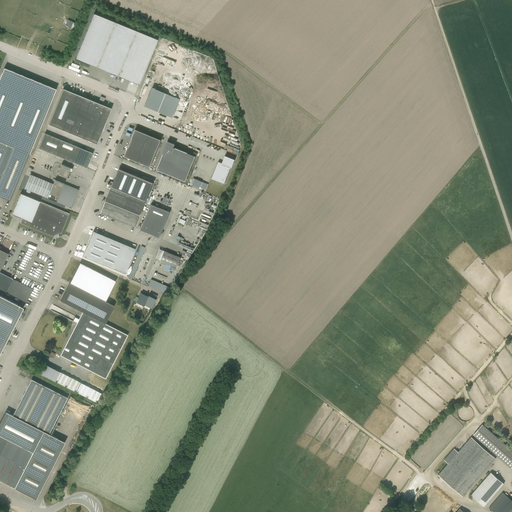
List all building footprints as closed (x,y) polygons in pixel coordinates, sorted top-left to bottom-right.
[(75,58),(130,81),(134,69),(144,73),(157,40),(94,13),(75,58)] [(0,195),(11,200),(29,153),(56,89),(4,68),(0,77),(0,195)] [(180,99),(152,87),(144,106),(172,117),(180,99)] [(63,89),(48,124),(96,144),(102,130),(106,122),(105,122),(111,108),(63,89)] [(133,138),(129,148),(127,148),(124,156),(150,167),(161,140),(135,129),(131,138),(133,138)] [(93,153),(44,133),(38,148),(86,168),(93,153)] [(163,152),(163,153),(157,169),(185,181),(195,156),(196,156),(173,147),(175,144),(167,141),(163,152)] [(225,156),(222,163),(218,162),(211,179),(224,184),(231,168),(235,160),(225,156)] [(63,175),(67,166),(61,164),(58,173),(63,175)] [(72,169),(67,166),(63,175),(69,178),(72,169)] [(101,213),(135,227),(144,205),(153,183),(119,168),(101,213)] [(57,201),(58,198),(64,184),(64,183),(55,180),(53,184),(30,174),(29,177),(27,175),(22,186),(25,187),(24,188),(48,198),(57,201)] [(64,184),(58,198),(57,201),(66,205),(71,207),(78,190),(64,184)] [(40,201),(20,193),(12,213),(12,214),(13,215),(21,218),(31,222),(30,226),(54,236),(55,233),(57,233),(58,232),(60,233),(68,213),(40,201)] [(169,212),(151,204),(149,207),(140,229),(155,235),(159,237),(169,212)] [(83,256),(116,269),(125,273),(135,248),(126,245),(125,244),(93,231),(89,242),(88,244),(83,256)] [(141,245),(128,276),(132,277),(145,247),(141,245)] [(0,271),(9,254),(0,249),(0,271)] [(176,267),(180,257),(159,249),(156,258),(176,267)] [(0,288),(6,292),(6,291),(13,279),(13,278),(0,271),(0,288)] [(13,279),(6,291),(9,293),(26,302),(33,289),(15,280),(13,279)] [(150,279),(148,286),(164,292),(166,289),(169,290),(170,286),(150,279)] [(127,335),(105,323),(114,306),(70,283),(61,301),(82,312),(60,355),(105,378),(127,335)] [(143,305),(144,304),(148,296),(140,292),(138,296),(139,296),(136,302),(143,305)] [(0,352),(2,348),(23,307),(0,295),(0,352)] [(148,296),(144,304),(151,307),(154,302),(156,299),(148,295),(148,296)] [(77,393),(97,401),(101,390),(43,366),(39,375),(78,391),(77,393)] [(48,434),(67,398),(31,379),(12,415),(5,412),(0,421),(0,425),(58,455),(65,442),(48,434)] [(72,396),(69,401),(86,411),(83,416),(85,417),(91,407),(72,396)] [(471,436),(458,451),(453,448),(443,460),(447,463),(438,474),(463,497),(496,459),(489,453),(491,451),(511,468),(511,466),(511,451),(481,424),(473,434),(488,447),(486,450),(471,436)] [(58,455),(0,425),(0,480),(14,488),(32,497),(33,497),(34,497),(35,497),(36,497),(37,496),(38,495),(58,455)] [(484,506),(504,484),(491,472),(471,495),(484,506)] [(508,511),(511,508),(511,500),(502,492),(489,508),(493,511),(508,511)]
